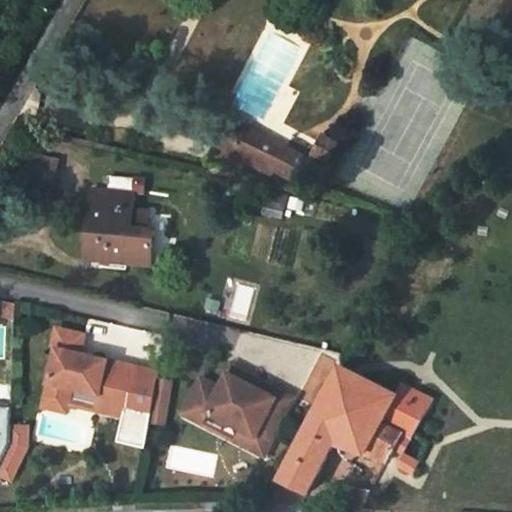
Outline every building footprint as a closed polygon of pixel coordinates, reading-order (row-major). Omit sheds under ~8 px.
[(275,152),(276,143),(238,140),(237,144),(221,142),(219,168),(277,174),(279,153),(275,152)] [(291,165),(276,143),(275,152),(279,153),(277,174),(288,195),(291,165)] [(39,181),(46,155),(15,148),(8,173),(39,181)] [(124,204),(127,175),(101,172),(99,186),(82,184),(75,253),(114,257),(139,259),(143,224),(136,223),(138,206),(124,204)] [(90,333),(63,327),(58,347),(62,348),(51,396),(74,402),(78,386),(104,392),(103,397),(131,404),(141,365),(95,354),(91,357),(85,356),(86,352),(90,333)] [(235,365),(231,372),(244,380),(248,372),(235,365)] [(438,399),(412,387),(405,384),(398,396),(340,367),(309,428),(282,485),(314,501),(339,451),(391,473),(397,461),(405,464),(406,465),(438,399)] [(297,399),(248,372),(244,380),(231,372),(223,387),(204,376),(184,411),(204,422),(211,411),(271,445),(297,399)] [(51,396),(49,405),(72,410),(74,402),(51,396)] [(103,397),(100,408),(129,415),(131,404),(103,397)] [(271,445),(211,411),(204,422),(265,456),(271,445)] [(25,431),(18,431),(18,447),(3,481),(19,489),(33,454),(25,447),(25,431)] [(33,431),(25,431),(25,447),(33,454),(33,431)] [(406,465),(405,464),(399,477),(419,487),(425,474),(406,465)]
